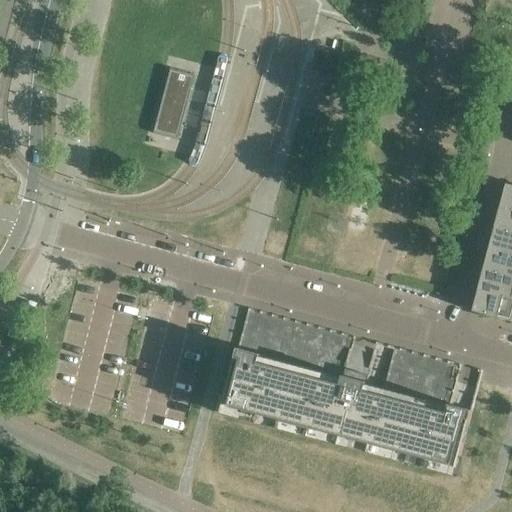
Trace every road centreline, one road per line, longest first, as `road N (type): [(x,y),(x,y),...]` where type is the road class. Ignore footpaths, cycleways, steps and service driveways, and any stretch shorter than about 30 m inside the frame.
road 1 (residential): [(455,339),(21,225)]
road 2 (secondary): [(21,225),(58,0)]
road 3 (residential): [(500,157),(455,339)]
